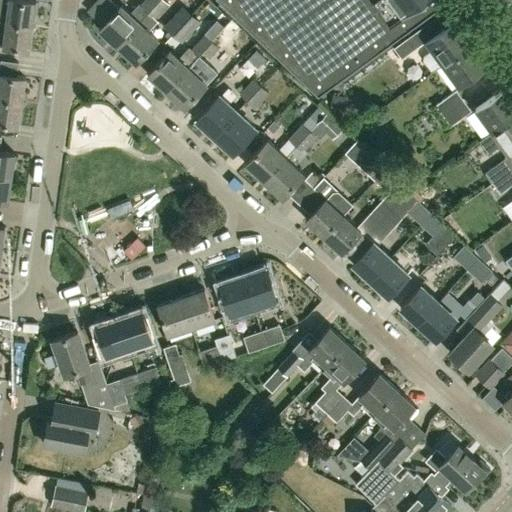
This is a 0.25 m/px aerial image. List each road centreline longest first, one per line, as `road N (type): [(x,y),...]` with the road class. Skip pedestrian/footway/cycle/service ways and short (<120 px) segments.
road 1 (residential): [(511,454),(263,230)]
road 2 (residential): [(263,230),(63,51)]
road 3 (residential): [(21,315),(63,51)]
road 4 (residential): [(263,230),(21,315)]
road 5 (residential): [(0,482),(21,315)]
